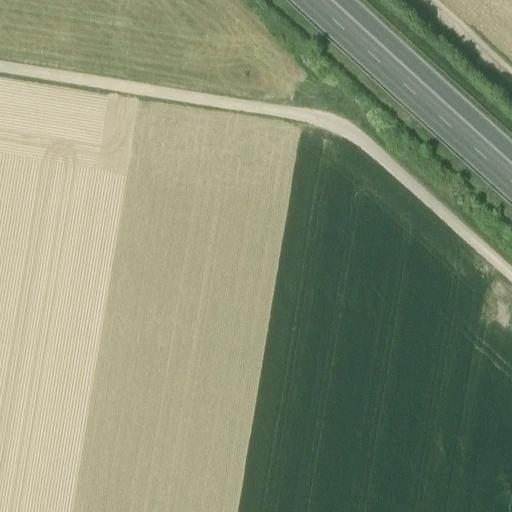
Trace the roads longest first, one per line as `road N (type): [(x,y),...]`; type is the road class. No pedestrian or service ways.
road 1 (track): [(511,278),(339,127),(0,71)]
road 2 (trunk): [(318,0),(511,177)]
